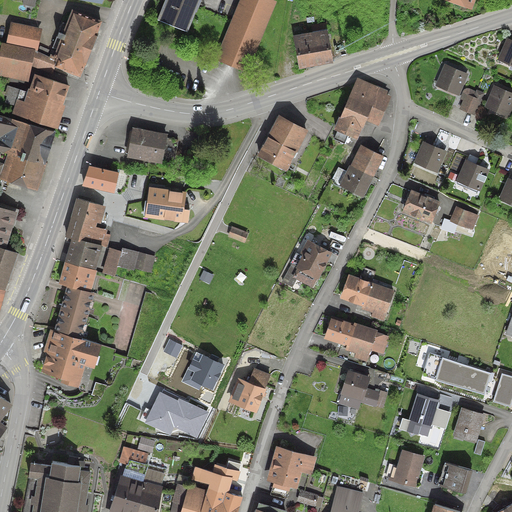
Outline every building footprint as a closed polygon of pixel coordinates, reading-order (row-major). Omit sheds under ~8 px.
[(192,11),(194,5),(196,0),(168,0),(160,21),(183,31),(191,11),(192,11)] [(218,60),(245,71),(273,2),(268,0),(241,0),(217,60),(218,60)] [(100,22),(72,11),(63,34),(58,32),(56,37),(61,39),(54,56),(51,55),(49,58),(56,61),(54,66),(79,76),(83,64),(84,65),(96,34),(95,34),(100,22)] [(12,25),(7,46),(34,52),(38,31),(12,25)] [(315,64),(331,62),(326,32),(310,34),(315,64)] [(298,67),(315,64),(310,34),(293,37),(298,67)] [(511,43),(507,41),(500,57),(511,62),(511,43)] [(54,66),(56,61),(49,58),(34,52),(7,46),(3,45),(0,56),(0,68),(27,74),(30,62),(52,71),(54,66)] [(438,83),(458,92),(465,75),(445,67),(438,83)] [(13,114),(53,128),(67,86),(38,76),(34,88),(30,87),(28,93),(19,90),(19,91),(8,87),(5,95),(9,97),(7,103),(15,106),(13,114)] [(362,82),(360,86),(354,84),(335,129),(337,130),(333,139),(344,144),(347,134),(355,138),(365,115),(379,121),(388,101),(388,99),(384,97),(386,92),(362,82)] [(507,113),(511,101),(511,95),(494,88),(487,104),(507,113)] [(466,90),(465,90),(464,91),(463,92),(460,98),(464,100),(460,109),(466,112),(472,98),(474,93),(468,90),(466,90)] [(473,99),(472,98),(466,112),(473,114),(482,94),(476,92),(473,99)] [(0,116),(0,178),(33,189),(33,190),(35,190),(36,188),(54,132),(20,122),(4,118),(0,116)] [(285,170),(288,164),(305,132),(279,118),(258,156),(285,170)] [(172,163),(175,149),(177,140),(165,138),(165,136),(133,130),(128,155),(160,161),(172,163)] [(436,169),(443,153),(424,144),(417,160),(436,169)] [(360,146),(347,172),(338,168),(331,181),(345,188),(361,196),(381,156),(360,146)] [(194,173),(197,154),(184,151),(180,170),(194,173)] [(474,166),(477,160),(469,156),(459,178),(479,187),(486,171),(474,166)] [(113,191),(117,174),(89,167),(83,184),(113,191)] [(157,180),(130,173),(122,210),(144,215),(146,204),(163,208),(168,183),(157,180)] [(511,201),(511,182),(508,181),(501,197),(511,201)] [(404,211),(430,222),(438,203),(411,192),(404,211)] [(99,205),(77,199),(71,219),(94,225),(99,205)] [(0,247),(2,249),(13,212),(0,208),(0,247)] [(471,230),(476,216),(457,208),(451,222),(471,230)] [(94,227),(94,225),(71,219),(66,237),(72,239),(97,245),(105,248),(108,235),(103,234),(104,230),(94,227)] [(246,234),(231,228),(228,236),(243,242),(246,234)] [(90,268),(97,245),(72,239),(65,263),(90,270),(90,268)] [(316,277),(329,253),(304,240),(298,252),(304,254),(302,257),(295,253),(290,263),(297,267),(295,271),(289,268),(282,282),(285,284),(290,275),(293,276),(292,276),(311,286),(316,277)] [(0,269),(8,272),(15,253),(2,249),(0,247),(0,269)] [(132,270),(136,253),(121,249),(120,253),(110,250),(103,273),(113,276),(116,266),(132,270)] [(149,272),(153,257),(137,253),(133,268),(149,272)] [(84,291),(90,270),(65,263),(59,283),(68,286),(84,291)] [(0,289),(2,290),(8,272),(0,269),(0,289)] [(349,277),(342,297),(373,308),(370,316),(382,320),(392,292),(380,288),(381,285),(379,284),(378,287),(349,277)] [(92,293),(84,291),(68,286),(55,331),(79,338),(92,293)] [(380,353),(386,336),(332,318),(331,321),(328,320),(327,324),(330,325),(325,338),(344,344),(343,346),(347,347),(348,346),(357,349),(354,357),(365,361),(370,349),(380,353)] [(79,339),(79,338),(55,331),(43,370),(78,380),(83,363),(87,365),(91,353),(96,354),(99,345),(79,339)] [(219,410),(249,422),(269,376),(253,369),(248,383),(239,379),(233,394),(227,391),(219,410)] [(360,402),(363,391),(367,378),(348,372),(338,402),(357,409),(360,402)] [(378,395),(363,391),(360,402),(381,408),(385,398),(378,396),(378,395)] [(427,436),(430,425),(438,401),(418,395),(406,431),(409,431),(411,435),(415,433),(425,436),(427,436)] [(0,416),(9,404),(0,396),(0,423),(0,424),(3,421),(0,418),(0,416)] [(80,419),(43,404),(38,402),(30,426),(73,440),(80,419)] [(474,441),(475,439),(482,415),(462,409),(455,432),(464,435),(463,438),(474,441)] [(441,443),(445,430),(433,426),(429,439),(441,443)] [(141,449),(150,451),(153,442),(144,440),(141,449)] [(480,456),(484,442),(477,440),(473,453),(480,456)] [(309,472),(314,458),(278,448),(270,479),(274,480),(289,485),(295,486),(300,470),(309,472)] [(120,477),(108,511),(111,511),(118,511),(128,480),(140,483),(146,465),(143,464),(146,455),(132,450),(129,459),(128,459),(124,473),(122,472),(120,477)] [(394,480),(414,486),(422,457),(402,451),(398,466),(389,464),(385,475),(394,477),(394,480)] [(82,511),(89,472),(78,471),(79,466),(51,462),(51,466),(30,463),(28,476),(37,478),(32,511),(82,511)] [(441,485),(463,491),(469,470),(447,463),(441,485)] [(199,511),(236,511),(241,497),(226,493),(230,478),(235,480),(238,472),(215,465),(212,472),(195,468),(192,480),(209,483),(207,492),(206,491),(199,511)] [(137,511),(144,485),(144,484),(140,483),(128,480),(118,511),(137,511)] [(285,499),(289,485),(274,480),(269,495),(285,499)] [(137,511),(155,511),(160,489),(144,484),(144,485),(137,511)] [(180,511),(188,487),(178,484),(173,501),(170,511),(180,511)] [(188,486),(180,511),(199,511),(206,491),(188,486)] [(329,511),(357,511),(362,495),(337,488),(329,511)] [(317,496),(303,492),(300,502),(314,506),(317,496)] [(511,511),(511,503),(496,511),(511,511)]
